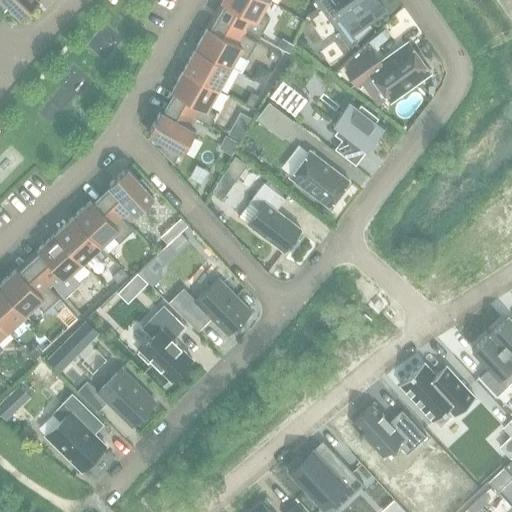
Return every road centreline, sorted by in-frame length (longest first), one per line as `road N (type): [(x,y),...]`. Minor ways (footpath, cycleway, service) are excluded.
road 1 (residential): [(428,322),(199,511)]
road 2 (residential): [(417,0),(463,73),(344,243)]
road 3 (residential): [(290,309),(119,486)]
road 4 (residential): [(122,135),(290,309)]
road 5 (residential): [(0,250),(122,135)]
road 6 (residential): [(122,135),(191,0)]
